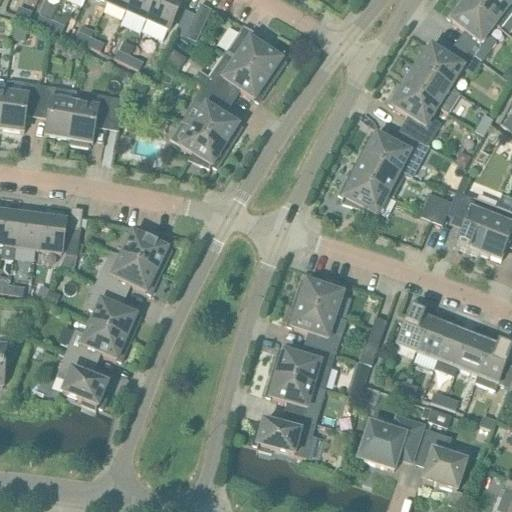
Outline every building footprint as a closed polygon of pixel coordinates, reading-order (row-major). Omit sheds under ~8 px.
[(81,9),(85,0),(61,0),(62,1),(81,9)] [(132,0),(109,0),(106,6),(126,15),(132,0)] [(132,0),(126,15),(146,24),(156,0),(132,0)] [(147,24),(142,36),(162,45),(167,33),(168,34),(181,6),(167,0),(156,0),(146,24),(147,24)] [(461,2),(495,28),(509,10),(495,0),(465,0),(464,2),(462,1),(461,2)] [(511,0),(495,0),(509,10),(511,5),(511,0)] [(495,28),(461,2),(446,21),(450,24),(449,25),(450,26),(451,25),(470,39),(460,51),(481,66),(497,46),(487,38),(495,28)] [(51,22),(57,9),(46,4),(40,17),(51,22)] [(15,18),(28,23),(32,15),(19,10),(15,18)] [(196,18),(185,13),(174,36),(185,41),(196,18)] [(39,18),(35,27),(48,32),(51,24),(39,18)] [(64,29),(51,24),(48,32),(60,37),(64,29)] [(14,30),(13,41),(27,43),(28,32),(14,30)] [(236,62),(271,86),(285,67),(281,64),(284,59),(283,58),(283,59),(273,55),(271,57),(260,50),(265,42),(243,30),(224,58),(236,62)] [(79,35),(75,44),(87,49),(91,41),(79,35)] [(103,47),(91,41),(87,49),(100,55),(103,47)] [(118,54),(114,62),(126,68),(130,59),(135,49),(124,43),(118,54)] [(481,66),(460,51),(451,64),(432,51),(433,50),(432,49),(431,51),(427,48),(414,68),(450,91),(462,72),(472,79),(481,66)] [(203,90),(204,89),(225,103),(233,90),(253,103),(252,104),(253,105),(254,104),(258,106),(271,86),(236,62),(224,58),(208,82),(198,75),(192,85),(203,90)] [(142,66),(130,59),(126,68),(138,74),(142,66)] [(414,68),(405,82),(407,83),(404,88),(402,86),(402,88),(437,111),(448,117),(460,98),(450,91),(414,68)] [(511,72),(509,70),(502,79),(509,85),(511,86),(511,85),(511,72)] [(123,81),(124,85),(131,89),(136,79),(126,74),(123,81)] [(135,104),(144,89),(136,83),(126,99),(135,104)] [(0,128),(0,132),(24,135),(24,134),(22,134),(25,112),(38,114),(41,89),(6,84),(6,87),(0,128)] [(405,137),(427,150),(441,128),(431,121),(437,111),(402,88),(389,108),(393,110),(392,112),(393,113),(394,111),(414,124),(405,137)] [(55,91),(41,89),(38,114),(50,116),(46,138),(44,137),(44,139),(68,143),(74,107),(76,95),(55,91)] [(189,112),(181,125),(192,129),(229,152),(241,132),(223,121),(216,117),(225,103),(204,89),(203,90),(189,112)] [(95,124),(107,126),(111,101),(88,97),(86,109),(74,107),(68,143),(70,143),(69,148),(87,151),(88,146),(92,147),(92,146),(91,145),(95,124)] [(123,103),(111,101),(107,126),(119,128),(123,103)] [(475,134),(483,139),(492,123),(484,118),(475,134)] [(510,135),(511,132),(511,119),(510,118),(502,129),(510,135)] [(181,125),(169,143),(180,150),(192,157),(198,161),(196,166),(209,172),(208,173),(209,174),(212,170),(216,172),(229,152),(192,129),(181,125)] [(372,137),(361,158),(398,178),(404,180),(410,182),(420,163),(427,150),(405,137),(398,150),(392,147),(377,140),(378,138),(377,137),(376,139),(372,137)] [(460,154),(454,165),(465,171),(471,160),(460,154)] [(361,158),(350,178),(388,198),(393,201),(404,180),(398,178),(361,158)] [(388,198),(350,178),(339,199),(343,202),(340,207),(341,208),(342,207),(352,210),(353,207),(377,219),(388,198)] [(456,247),(478,256),(496,211),(456,195),(451,206),(446,218),(464,225),(456,247)] [(440,202),(429,198),(420,218),(432,223),(440,202)] [(443,227),(451,206),(440,202),(432,223),(443,227)] [(509,243),(511,244),(511,217),(496,211),(478,256),(500,265),(509,243)] [(0,249),(15,251),(19,217),(0,214),(0,249)] [(36,254),(41,220),(19,217),(15,251),(36,254)] [(41,220),(36,254),(61,257),(65,227),(51,225),(51,221),(41,220)] [(68,233),(65,258),(77,259),(80,234),(68,233)] [(122,258),(160,277),(171,255),(166,253),(168,249),(167,249),(166,249),(157,245),(156,248),(132,237),(122,258)] [(122,258),(116,270),(105,265),(95,287),(118,298),(123,286),(144,296),(144,297),(145,298),(146,296),(150,298),(160,277),(122,258)] [(0,296),(9,298),(10,289),(11,281),(0,279),(0,296)] [(302,284),(294,307),(334,320),(342,297),(317,289),(318,286),(308,283),(309,282),(307,281),(306,285),(302,284)] [(118,298),(95,287),(85,310),(96,315),(91,327),(130,344),(139,322),(135,320),(136,318),(135,318),(134,319),(112,310),(118,298)] [(24,291),(10,289),(9,298),(22,300),(24,291)] [(35,302),(44,305),(49,293),(41,289),(35,302)] [(294,307),(286,329),(291,331),(291,333),(292,333),(292,331),(307,336),(315,339),(311,351),(335,358),(339,346),(346,324),(334,320),(294,307)] [(398,316),(395,325),(404,329),(407,319),(398,316)] [(417,356),(429,324),(409,316),(407,319),(404,329),(396,348),(417,356)] [(375,321),(371,332),(382,336),(387,325),(375,321)] [(449,332),(429,324),(417,356),(437,364),(449,332)] [(130,344),(91,327),(86,338),(75,334),(65,357),(88,366),(93,355),(115,363),(114,365),(115,365),(116,364),(120,366),(130,344)] [(367,344),(378,349),(382,336),(371,332),(367,344)] [(457,372),(470,340),(449,332),(437,364),(433,373),(453,381),(457,372)] [(490,348),(470,340),(457,372),(477,380),(490,348)] [(0,390),(2,390),(4,368),(6,368),(15,348),(14,347),(12,351),(0,350),(0,390)] [(477,380),(474,387),(495,395),(498,388),(508,392),(511,381),(511,369),(506,367),(510,356),(490,348),(477,380)] [(272,377),(324,392),(335,358),(311,351),(307,362),(285,356),(285,354),(284,354),(283,355),(279,354),(272,377)] [(101,413),(103,410),(111,390),(106,388),(107,387),(106,386),(105,388),(83,380),(88,366),(65,357),(51,392),(62,397),(70,400),(83,405),(81,409),(95,414),(94,415),(95,415),(97,411),(101,413)] [(359,367),(356,375),(367,379),(370,370),(359,367)] [(272,377),(265,400),(270,401),(269,403),(271,403),(271,402),(286,406),(293,408),(290,420),(314,427),(324,392),(272,377)] [(402,385),(398,395),(401,396),(414,400),(417,391),(410,388),(405,386),(402,385)] [(433,396),(430,406),(442,410),(446,401),(433,396)] [(446,401),(442,410),(454,414),(458,405),(446,401)] [(424,410),(420,420),(428,422),(430,415),(431,412),(424,410)] [(428,422),(427,425),(447,432),(451,419),(431,412),(430,415),(428,422)] [(255,438),(252,449),(257,450),(256,454),(257,454),(271,457),(272,454),(289,458),(293,459),(305,462),(311,439),(314,427),(290,420),(287,432),(280,430),(264,426),(265,425),(263,424),(263,426),(258,425),(255,438)] [(482,420),(479,429),(491,434),(495,424),(482,420)] [(358,462),(387,472),(393,474),(397,461),(411,466),(422,429),(396,421),(392,434),(369,427),(358,462)] [(428,466),(423,483),(456,494),(466,464),(446,457),(451,442),(426,433),(416,462),(428,466)] [(511,484),(507,482),(501,493),(504,494),(511,497),(511,484)] [(511,511),(511,497),(504,494),(496,511),(511,511)]
